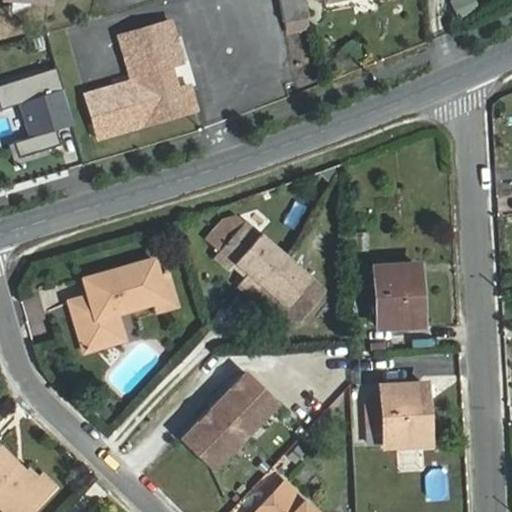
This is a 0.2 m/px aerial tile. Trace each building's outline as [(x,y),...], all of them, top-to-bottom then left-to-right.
[(280,0),(285,22),(307,18),(303,0),(280,0)] [(460,21),(480,11),(475,0),(452,0),(451,1),(460,21)] [(87,99),(100,142),(198,113),(191,89),(180,93),(173,69),(184,66),(172,25),(121,40),(134,85),(87,99)] [(57,67),(0,83),(0,108),(0,109),(21,103),(31,136),(13,141),(17,157),(59,145),(55,130),(74,124),(57,67)] [(299,322),(326,292),(246,222),(219,253),(235,267),(237,264),(249,273),(238,286),(263,307),(274,295),(285,305),(282,308),(299,322)] [(165,298),(154,259),(84,279),(89,296),(70,302),(85,351),(124,339),(116,312),(165,298)] [(421,324),(418,265),(374,268),(377,327),(421,324)] [(212,471),(278,402),(246,373),(181,439),(212,471)] [(376,383),(360,385),(362,401),(378,399),(376,383)] [(384,446),(428,443),(425,385),(381,387),(384,446)] [(24,470),(0,446),(0,506),(6,511),(32,511),(56,488),(41,473),(37,476),(26,467),(24,470)] [(316,511),(284,481),(255,511),(316,511)]
